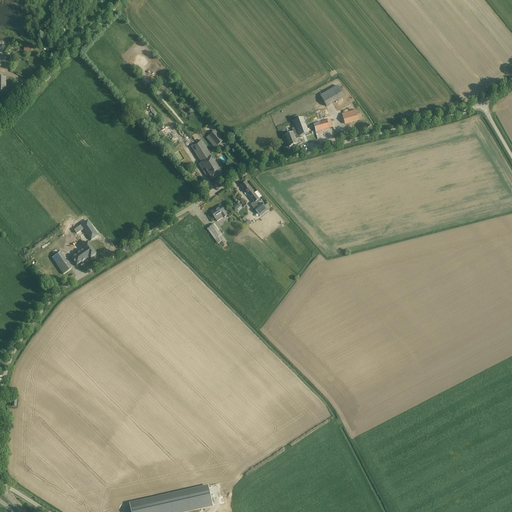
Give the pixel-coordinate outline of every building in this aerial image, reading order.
[(11,48),(6,45),(2,52),(7,54),(11,48)] [(344,96),(337,86),(320,96),(327,107),(344,96)] [(359,120),(356,110),(342,114),(345,124),(359,120)] [(293,133),(284,136),(289,147),(297,144),(295,138),(309,133),(303,117),(293,121),(296,130),(292,132),(293,133)] [(332,127),(330,120),(313,124),(315,132),(332,127)] [(224,141),(215,131),(209,136),(217,146),(224,141)] [(209,163),(215,172),(219,169),(214,161),(215,160),(215,159),(214,156),(213,156),(211,156),(201,140),(196,143),(206,160),(205,161),(207,165),(209,163)] [(201,163),(198,165),(202,170),(204,168),(212,179),(222,173),(219,169),(215,172),(209,163),(207,165),(205,161),(206,160),(196,143),(191,147),(201,163)] [(245,182),(241,186),(244,190),(248,195),(255,203),(259,200),(253,192),(249,186),(245,182)] [(262,202),(254,209),(259,216),(269,208),(267,204),(265,206),(262,202)] [(225,212),(221,206),(211,213),(214,217),(217,222),(223,218),(227,216),(225,212)] [(88,221),(81,225),(91,240),(98,236),(88,221)] [(222,235),(214,224),(207,229),(218,244),(223,241),(220,237),(222,235)] [(96,254),(88,242),(82,246),(84,249),(71,258),(76,266),(89,257),(90,258),(96,254)] [(72,269),(60,253),(52,258),(63,275),(72,269)] [(207,485),(130,504),(131,511),(187,511),(212,506),(207,485)]
